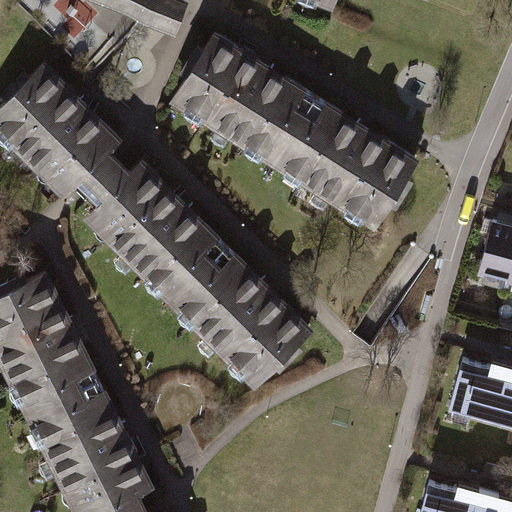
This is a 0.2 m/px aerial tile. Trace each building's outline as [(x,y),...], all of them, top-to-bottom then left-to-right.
[(186,2),(179,0),(94,0),(174,32),(186,2)] [(309,0),(339,12),(343,0),(309,0)] [(274,170),(317,101),(219,40),(176,109),(274,170)] [(0,106),(0,131),(64,194),(73,185),(110,147),(121,137),(44,61),(0,106)] [(379,235),(422,166),(317,101),(274,170),(379,235)] [(80,188),(93,205),(130,167),(119,156),(110,147),(73,185),(80,188)] [(166,294),(223,237),(142,156),(130,167),(93,205),(84,214),(166,294)] [(511,223),(508,222),(491,218),(475,278),(511,288),(511,223)] [(259,386),(316,328),(223,237),(166,294),(259,386)] [(50,278),(0,302),(0,359),(32,425),(105,389),(50,278)] [(484,379),(457,372),(444,417),(511,436),(511,371),(488,365),(484,379)] [(105,389),(32,425),(74,511),(114,511),(147,496),(156,492),(105,389)] [(511,471),(485,465),(484,472),(509,478),(511,471)] [(450,503),(423,495),(418,511),(511,511),(511,506),(454,490),(450,503)] [(147,496),(114,511),(155,511),(154,509),(147,496)]
